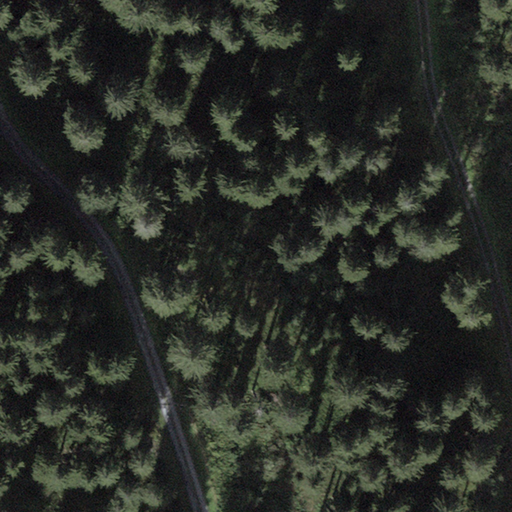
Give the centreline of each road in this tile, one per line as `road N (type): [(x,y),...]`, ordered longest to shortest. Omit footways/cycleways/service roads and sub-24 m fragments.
road 1 (track): [(204,511),(111,244),(0,109)]
road 2 (track): [(511,370),(435,108),(417,0)]
